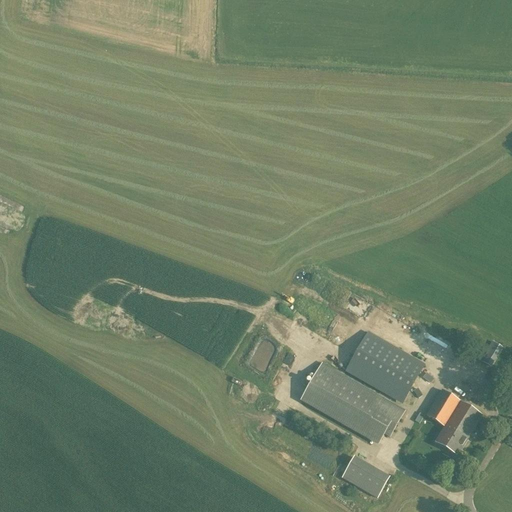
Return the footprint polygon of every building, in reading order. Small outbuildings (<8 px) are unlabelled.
[(367,335),(347,370),(403,402),(423,367),(367,335)] [(502,348),(487,339),(482,348),(481,348),(475,358),(491,367),(502,348)] [(321,367),(303,399),(379,443),(384,434),(389,437),(404,411),(402,413),(321,367)] [(435,443),(457,456),(483,416),(442,391),(426,416),(444,428),(435,443)] [(354,457),(342,479),(378,498),(390,476),(354,457)]
